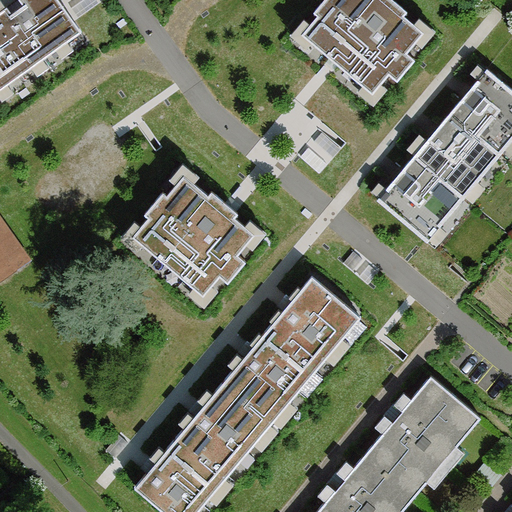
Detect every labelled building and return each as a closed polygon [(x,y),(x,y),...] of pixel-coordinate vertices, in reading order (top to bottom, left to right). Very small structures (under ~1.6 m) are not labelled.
[(58,0),(17,0),(0,12),(0,94),(84,35),(58,0)] [(426,14),(407,0),(315,0),(292,29),(367,88),(426,14)] [(430,136),(375,200),(425,243),(511,143),(511,89),(486,69),(430,136)] [(258,221),(183,160),(127,227),(202,289),(258,221)] [(9,230),(0,236),(0,240),(15,262),(26,254),(9,230)] [(0,272),(15,262),(0,240),(0,272)] [(302,280),(130,490),(156,511),(195,511),(353,321),(302,280)] [(414,397),(365,455),(415,496),(442,464),(481,417),(432,376),(414,397)] [(365,455),(318,511),(401,511),(415,496),(365,455)]
